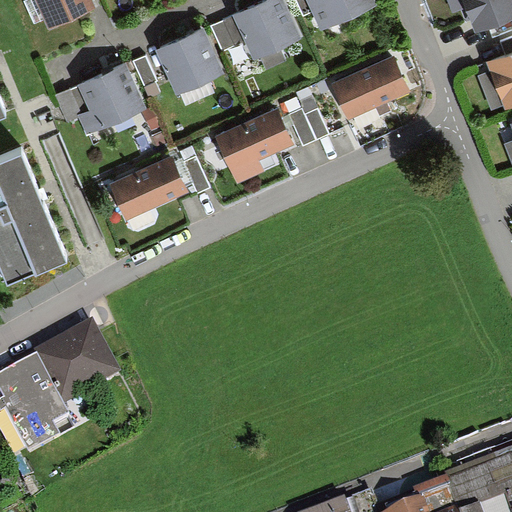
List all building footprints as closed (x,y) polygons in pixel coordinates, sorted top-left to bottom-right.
[(88,10),(84,0),(30,0),(43,29),(88,10)] [(275,0),(259,0),(231,12),(249,55),(291,37),(275,0)] [(309,11),(304,0),(289,0),(296,17),(309,11)] [(370,0),(307,0),(319,26),(372,4),(370,0)] [(467,8),(475,32),(511,18),(511,0),(451,0),(456,12),(467,8)] [(232,44),(222,20),(209,26),(220,49),(232,44)] [(199,29),(154,48),(173,92),(218,73),(199,29)] [(504,110),(511,103),(511,50),(485,61),(489,72),(479,76),(491,110),(503,105),(504,110)] [(388,55),(332,81),(349,117),(405,91),(388,55)] [(154,85),(141,56),(128,61),(141,91),(154,85)] [(120,62),(74,83),(94,127),(140,106),(120,62)] [(289,143),(273,107),(213,133),(235,184),(260,173),(253,159),(289,143)] [(298,111),(286,116),(299,145),(326,134),(315,109),(300,115),(298,111)] [(38,196),(17,147),(0,154),(0,275),(3,281),(64,255),(38,196)] [(206,186),(193,157),(180,162),(193,192),(206,186)] [(182,194),(167,158),(109,181),(129,231),(152,222),(146,209),(182,194)] [(122,369),(91,315),(35,347),(38,352),(65,401),(122,369)] [(38,352),(0,372),(0,409),(7,406),(30,449),(77,423),(65,401),(38,352)] [(511,511),(511,439),(439,470),(445,484),(456,511),(511,511)] [(456,511),(445,484),(383,510),(383,511),(456,511)]
